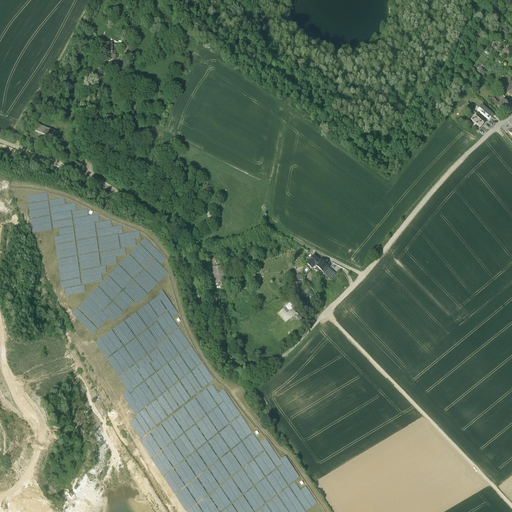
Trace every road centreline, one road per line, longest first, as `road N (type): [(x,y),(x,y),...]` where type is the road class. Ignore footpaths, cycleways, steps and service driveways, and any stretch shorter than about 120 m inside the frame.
road 1 (track): [(149,0),(299,95),(397,120),(422,107),(494,0)]
road 2 (residential): [(511,127),(450,184),(321,330)]
road 3 (track): [(507,511),(328,324)]
road 4 (track): [(80,161),(65,154),(62,134),(93,28),(115,0)]
road 5 (track): [(93,184),(77,136),(100,53)]
